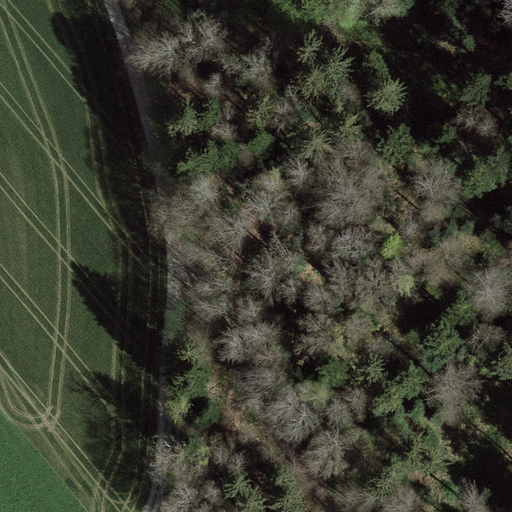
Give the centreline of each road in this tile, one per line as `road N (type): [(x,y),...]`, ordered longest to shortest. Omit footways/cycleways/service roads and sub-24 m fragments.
road 1 (track): [(129,511),(186,285),(79,0)]
road 2 (track): [(327,511),(186,285)]
